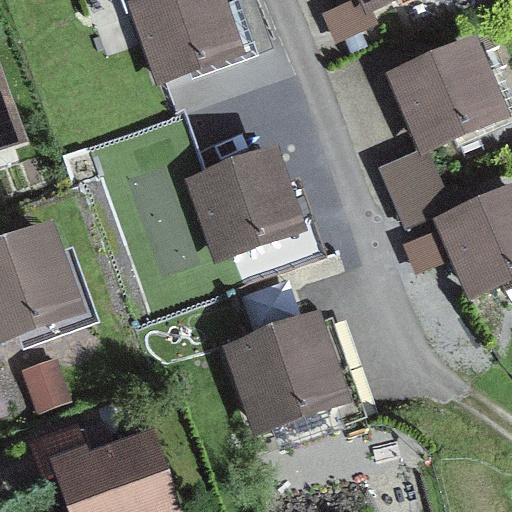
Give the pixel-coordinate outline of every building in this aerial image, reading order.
[(238,0),(133,0),(131,1),(161,82),(256,47),(238,0)] [(352,0),(360,21),(415,0),(352,0)] [(511,128),(483,49),(387,85),(417,166),(511,130),(511,128)] [(0,50),(0,140),(28,131),(0,50)] [(283,143),(187,178),(218,259),(313,224),(283,143)] [(511,198),(435,227),(465,308),(511,290),(511,198)] [(52,202),(0,221),(0,355),(96,321),(52,202)] [(322,308),(226,344),(256,425),(352,389),(322,308)] [(185,511),(157,431),(51,468),(66,511),(185,511)]
